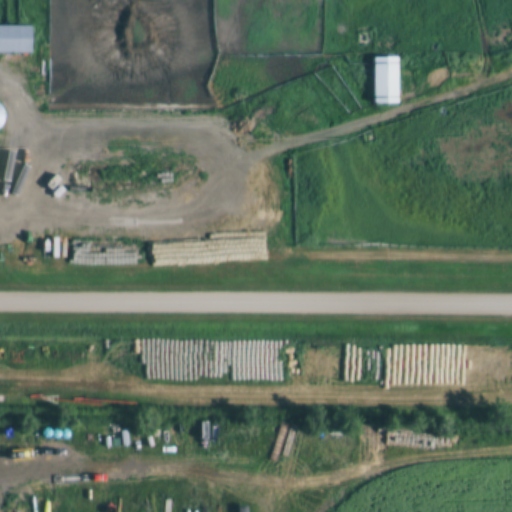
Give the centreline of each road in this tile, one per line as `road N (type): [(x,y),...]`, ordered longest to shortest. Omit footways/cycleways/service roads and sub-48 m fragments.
road 1 (residential): [(0,300),(511,304)]
road 2 (track): [(17,123),(209,120),(311,139),(511,70)]
